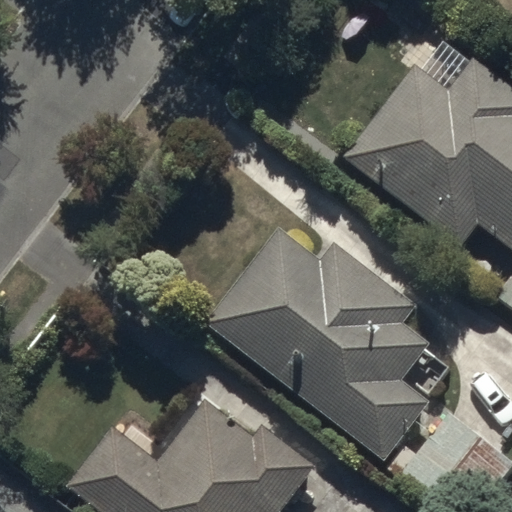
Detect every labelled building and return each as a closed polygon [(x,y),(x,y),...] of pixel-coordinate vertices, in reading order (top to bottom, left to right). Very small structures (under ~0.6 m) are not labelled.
[(417,73),(347,163),(467,255),(484,232),(511,253),(511,91),(450,44),(424,78),(417,73)] [(434,409),(425,403),(406,388),(435,349),(409,329),(422,312),(339,251),(327,267),(282,234),(208,334),(390,469),(434,409)] [(511,281),(497,301),(511,312),(511,281)] [(130,418),(70,495),(92,511),(291,511),(322,473),(269,433),(259,446),(210,408),(175,453),(130,418)] [(409,452),(392,477),(439,511),(503,511),(493,505),(511,479),(511,465),(449,419),(419,459),(409,452)]
